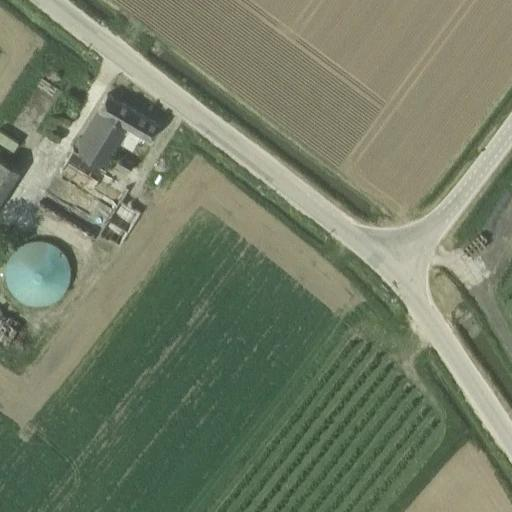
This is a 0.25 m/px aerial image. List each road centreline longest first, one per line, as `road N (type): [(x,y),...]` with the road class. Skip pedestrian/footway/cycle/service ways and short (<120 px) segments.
road 1 (unclassified): [(400,282),(45,0)]
road 2 (unclassified): [(511,447),(400,282)]
road 3 (unclassified): [(511,131),(400,282)]
